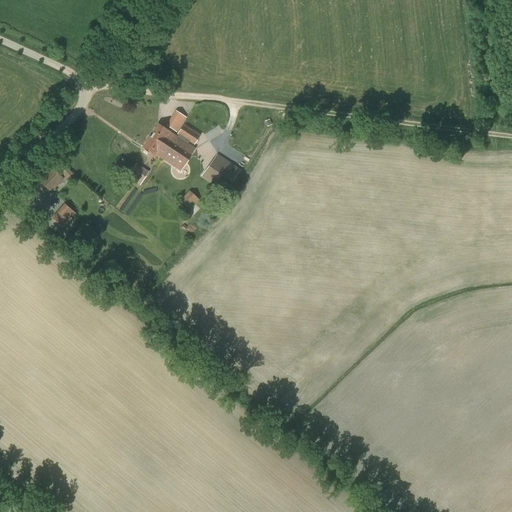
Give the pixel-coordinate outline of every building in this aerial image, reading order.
[(154,154),(162,159),(176,137),(168,132),(169,132),(158,125),(144,147),(154,154)] [(184,126),(177,137),(176,137),(162,159),(180,171),(194,149),(185,143),(187,140),(189,141),(195,133),(184,126)] [(216,154),(201,176),(225,192),(239,170),(216,154)] [(149,171),(136,163),(127,177),(139,185),(149,171)] [(60,172),(69,181),(74,175),(66,167),(60,172)] [(52,169),(40,181),(50,192),(63,179),(52,169)] [(178,202),(189,212),(199,200),(189,190),(178,202)] [(75,214),(64,204),(51,218),(63,228),(75,214)]
